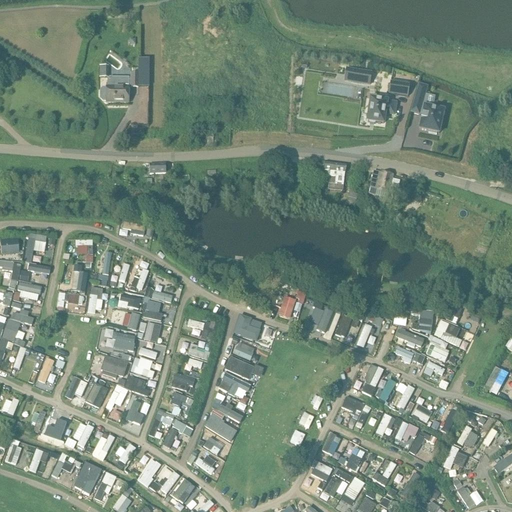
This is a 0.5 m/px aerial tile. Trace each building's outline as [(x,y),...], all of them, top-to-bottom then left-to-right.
[(106,103),(129,103),(129,89),(139,88),(139,74),(130,74),(130,79),(129,79),(129,78),(109,78),(107,80),(107,87),(107,88),(103,88),(100,91),(100,99),(102,102),(106,102),(106,103)] [(388,94),(407,97),(409,85),(390,82),(388,94)] [(444,111),(424,107),(426,96),(423,96),(425,88),(418,86),(410,113),(421,116),(420,121),(421,121),(419,130),(428,132),(428,133),(437,135),(437,133),(439,134),(444,111)] [(396,104),(371,100),(368,122),(369,122),(369,124),(374,124),(375,123),(383,124),(385,114),(394,115),(396,104)] [(398,127),(396,134),(404,135),(405,129),(398,127)] [(330,177),(329,184),(343,186),(346,165),(325,162),(322,162),(322,165),(325,166),(324,171),(328,172),(331,172),(330,177)] [(154,177),(155,183),(163,183),(163,176),(166,175),(166,164),(149,165),(149,176),(156,176),(156,177),(154,177)] [(369,195),(376,197),(377,190),(389,193),(393,175),(381,173),(380,179),(373,177),(369,195)] [(346,206),(360,208),(363,194),(356,193),(357,188),(350,186),(346,206)] [(143,236),(145,225),(124,220),(121,236),(128,237),(129,233),(143,236)] [(33,252),(46,253),(46,236),(27,235),(26,263),(32,263),(33,252)] [(1,253),(19,253),(19,240),(1,240),(1,253)] [(92,268),(93,241),(77,240),(76,254),(86,255),(85,267),(92,268)] [(99,284),(106,286),(113,254),(106,252),(99,284)] [(21,266),(0,260),(0,269),(12,273),(8,288),(15,290),(21,266)] [(28,271),(49,275),(51,268),(30,264),(28,271)] [(125,285),(129,265),(123,264),(119,284),(125,285)] [(86,292),(87,273),(82,273),(82,265),(74,265),(73,291),(86,292)] [(143,269),(139,280),(134,278),(131,286),(142,291),(150,272),(143,269)] [(20,298),(38,302),(42,287),(19,283),(17,291),(21,291),(20,298)] [(88,312),(101,314),(104,289),(91,288),(88,312)] [(0,290),(0,303),(10,307),(14,295),(0,290)] [(154,291),(152,298),(171,303),(173,296),(154,291)] [(58,305),(83,306),(84,295),(59,294),(58,305)] [(138,311),(141,299),(121,294),(118,306),(138,311)] [(283,299),(277,315),(290,320),(296,304),(283,299)] [(161,323),(163,315),(159,314),(161,304),(148,301),(144,318),(161,323)] [(422,310),(418,333),(430,335),(434,312),(422,310)] [(125,313),(123,326),(128,327),(128,330),(137,332),(140,316),(125,313)] [(261,334),(248,329),(251,320),(242,317),(235,335),(258,343),(261,334)] [(381,327),(383,321),(376,318),(373,324),(381,327)] [(434,336),(459,347),(461,341),(456,339),(460,329),(440,321),(434,336)] [(192,336),(209,338),(210,324),(194,322),(192,336)] [(158,343),(161,325),(147,323),(145,341),(158,343)] [(144,334),(146,326),(140,324),(138,333),(144,334)] [(364,349),(373,328),(363,324),(354,345),(364,349)] [(400,329),(397,336),(422,348),(425,341),(400,329)] [(460,331),(457,338),(463,340),(459,349),(466,351),(469,344),(463,342),(467,334),(460,331)] [(133,353),(136,338),(115,333),(112,348),(133,353)] [(432,339),(427,356),(446,362),(449,351),(446,350),(448,343),(432,339)] [(5,352),(10,354),(14,344),(1,340),(0,342),(0,366),(5,352)] [(252,361),(255,348),(235,343),(232,356),(252,361)] [(402,360),(410,364),(414,354),(398,347),(395,353),(403,357),(402,360)] [(19,371),(27,350),(20,348),(13,369),(19,371)] [(155,360),(157,353),(141,348),(139,355),(155,360)] [(31,367),(37,353),(32,351),(26,365),(31,367)] [(412,360),(421,365),(425,358),(416,353),(412,360)] [(101,370),(124,378),(129,364),(106,356),(101,370)] [(150,371),(153,363),(136,357),(131,372),(152,380),(155,372),(150,371)] [(260,380),(264,370),(230,357),(218,392),(235,398),(238,389),(249,392),(255,378),(260,380)] [(188,359),(185,369),(201,374),(203,363),(188,359)] [(426,368),(442,377),(445,370),(430,362),(426,368)] [(362,392),(373,397),(383,370),(372,365),(362,392)] [(171,387),(191,393),(195,380),(175,374),(171,387)] [(498,378),(490,375),(484,392),(497,397),(500,389),(506,392),(511,378),(499,374),(498,378)] [(75,393),(87,399),(93,385),(74,377),(65,397),(72,400),(75,393)] [(439,386),(446,390),(449,384),(442,380),(439,386)] [(99,408),(108,390),(95,384),(87,402),(99,408)] [(120,408),(129,391),(117,385),(106,407),(112,410),(115,405),(120,408)] [(408,404),(410,398),(396,392),(391,405),(410,413),(413,407),(408,404)] [(190,407),(193,400),(174,393),(170,404),(175,406),(171,414),(178,417),(183,404),(190,407)] [(360,415),(364,404),(346,398),(342,408),(360,415)] [(419,398),(413,417),(428,422),(432,411),(421,408),(424,400),(419,398)] [(6,400),(3,413),(15,416),(18,400),(13,399),(13,402),(6,400)] [(134,421),(140,424),(145,413),(139,410),(141,405),(134,402),(125,420),(133,424),(134,421)] [(233,440),(237,429),(221,423),(224,417),(241,423),(243,416),(231,411),(232,408),(219,403),(208,429),(233,440)] [(367,418),(370,408),(364,406),(361,416),(367,418)] [(39,434),(46,413),(38,410),(31,431),(39,434)] [(158,411),(155,421),(171,426),(174,416),(158,411)] [(385,414),(376,433),(384,437),(385,434),(389,435),(396,420),(385,414)] [(447,435),(453,417),(446,415),(440,433),(447,435)] [(63,436),(69,420),(58,416),(52,433),(63,436)] [(175,420),(172,428),(189,437),(193,429),(175,420)] [(431,428),(436,431),(440,424),(434,421),(431,428)] [(73,438),(79,441),(77,445),(84,449),(94,429),(81,422),(73,438)] [(403,422),(395,439),(411,446),(418,429),(403,422)] [(466,426),(457,442),(472,450),(479,437),(471,432),(473,429),(466,426)] [(152,429),(149,436),(160,440),(162,433),(152,429)] [(162,444),(169,449),(179,434),(172,429),(162,444)] [(491,429),(484,445),(490,448),(498,432),(491,429)] [(341,439),(330,433),(322,451),(333,456),(341,439)] [(104,462),(115,438),(110,436),(107,440),(101,437),(92,456),(104,462)] [(217,455),(220,450),(214,446),(216,442),(208,437),(203,447),(217,455)] [(430,437),(427,442),(433,445),(436,440),(430,437)] [(69,438),(65,446),(74,450),(77,442),(69,438)] [(114,456),(125,465),(137,449),(130,444),(126,449),(122,446),(114,456)] [(427,445),(423,451),(430,455),(434,449),(427,445)] [(455,459),(465,463),(468,457),(459,453),(460,450),(452,447),(443,467),(450,470),(455,459)] [(349,461),(339,458),(337,464),(358,471),(365,452),(354,448),(349,461)] [(29,472),(37,474),(43,451),(35,449),(29,472)] [(52,453),(43,475),(49,478),(58,455),(52,453)] [(62,454),(50,479),(56,481),(68,457),(62,454)] [(511,455),(493,466),(498,475),(511,466),(511,455)] [(145,466),(149,459),(144,456),(140,463),(145,466)] [(207,456),(204,461),(199,458),(194,465),(212,475),(215,470),(217,472),(221,465),(207,456)] [(138,482),(149,487),(161,463),(151,458),(138,482)] [(316,462),(311,475),(327,482),(332,469),(316,462)] [(376,473),(372,481),(385,487),(396,465),(390,462),(383,477),(376,473)] [(62,471),(69,473),(72,465),(65,463),(62,471)] [(83,491),(88,480),(95,483),(101,470),(85,463),(74,487),(83,491)] [(168,478),(172,473),(166,469),(163,475),(168,478)] [(335,497),(341,483),(348,486),(352,476),(336,469),(324,492),(335,497)] [(450,478),(457,476),(456,470),(449,472),(450,478)] [(106,472),(95,499),(100,502),(104,492),(109,494),(117,477),(106,472)] [(153,481),(149,487),(163,498),(180,477),(174,472),(167,479),(165,477),(158,485),(153,481)] [(401,496),(407,499),(421,476),(414,473),(401,496)] [(393,482),(399,485),(403,477),(398,474),(393,482)] [(354,501),(366,484),(355,478),(344,494),(354,501)] [(183,479),(171,499),(186,508),(198,488),(183,479)] [(437,487),(429,493),(435,500),(442,493),(437,487)] [(458,491),(468,510),(476,505),(466,487),(458,491)] [(132,492),(127,488),(122,495),(127,499),(132,492)] [(376,495),(369,491),(365,496),(373,501),(376,495)] [(344,496),(341,502),(352,507),(354,501),(344,496)] [(359,511),(371,511),(377,504),(365,497),(357,511),(359,511)] [(384,498),(380,504),(387,509),(391,502),(384,498)] [(209,511),(216,506),(210,500),(205,504),(202,500),(193,509),(195,511),(209,511)] [(430,502),(426,511),(429,511),(438,511),(440,507),(430,502)]
